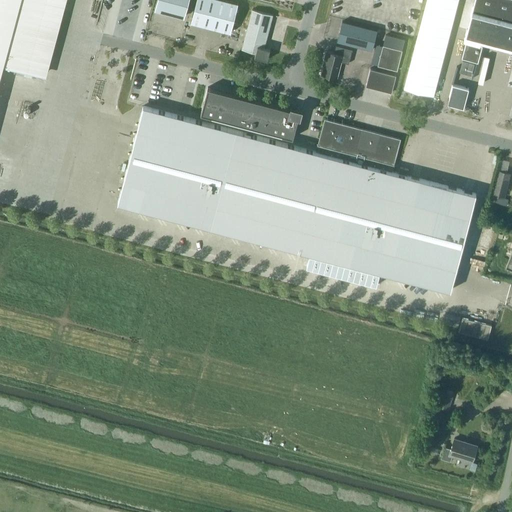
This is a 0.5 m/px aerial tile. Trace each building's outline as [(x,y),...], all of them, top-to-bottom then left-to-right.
[(66,0),(0,0),(0,78),(4,65),(41,75),(54,27),(59,28),(66,0)] [(157,0),(155,8),(184,16),(188,0),(157,0)] [(238,3),(226,0),(196,0),(191,22),(231,32),(238,3)] [(426,0),(404,88),(434,95),(458,0),(426,0)] [(466,41),(462,57),(478,61),(482,45),(480,44),(481,41),(511,49),(511,0),(474,0),(472,10),(464,41),(466,41)] [(273,15),(252,9),(242,49),(256,53),(255,56),(267,60),(270,49),(264,47),(273,15)] [(342,21),(337,41),(372,50),(378,30),(342,21)] [(325,60),(322,74),(337,78),(341,62),(349,64),(352,50),(336,45),(334,53),(327,51),(324,60),(325,60)] [(378,65),(397,70),(403,50),(383,45),(378,65)] [(463,60),(459,72),(471,76),(475,64),(463,60)] [(370,68),(366,86),(392,92),(396,75),(370,68)] [(448,104),(463,108),(468,88),(453,84),(448,104)] [(321,146),(319,152),(251,134),(253,127),(293,138),(299,117),(300,117),(302,110),(291,107),(291,109),(208,87),(201,114),(249,126),(247,133),(144,106),(118,202),(302,251),(450,290),(476,194),(407,176),(409,170),(400,168),(399,173),(392,171),(400,139),(325,119),(318,145),(321,146)] [(503,198),(504,198),(510,174),(498,171),(492,195),(497,197),(503,198)] [(494,234),(496,229),(486,226),(484,231),(494,234)] [(492,240),(494,234),(484,231),(482,236),(492,240)] [(490,245),(492,240),(482,236),(481,241),(490,245)] [(488,250),(489,250),(490,245),(481,241),(479,246),(482,248),(488,250)] [(380,274),(310,255),(307,267),(377,286),(380,274)] [(459,332),(488,339),(491,325),(463,318),(459,332)] [(437,406),(449,410),(454,392),(443,389),(437,406)] [(452,457),(471,462),(476,446),(454,440),(451,450),(444,448),(441,459),(450,462),(452,457)]
